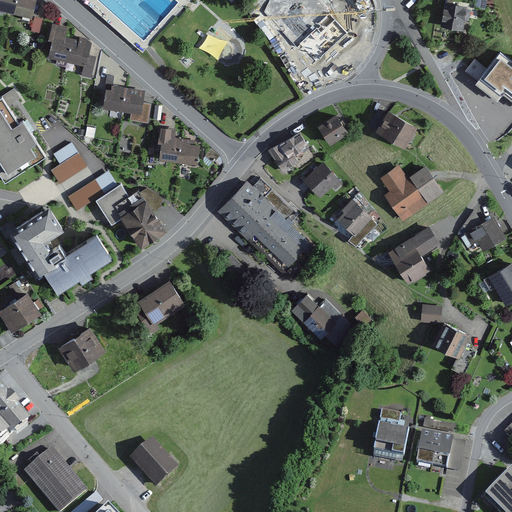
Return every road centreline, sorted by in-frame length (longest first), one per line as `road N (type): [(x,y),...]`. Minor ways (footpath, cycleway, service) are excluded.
road 1 (residential): [(244,160),(163,252),(5,354)]
road 2 (residential): [(61,0),(244,160)]
road 3 (residential): [(5,354),(137,511)]
road 4 (residential): [(387,2),(406,18),(463,134)]
road 5 (residential): [(362,90),(304,108),(244,160)]
road 6 (residential): [(511,396),(481,424),(462,511)]
road 7 (residential): [(244,160),(340,233)]
